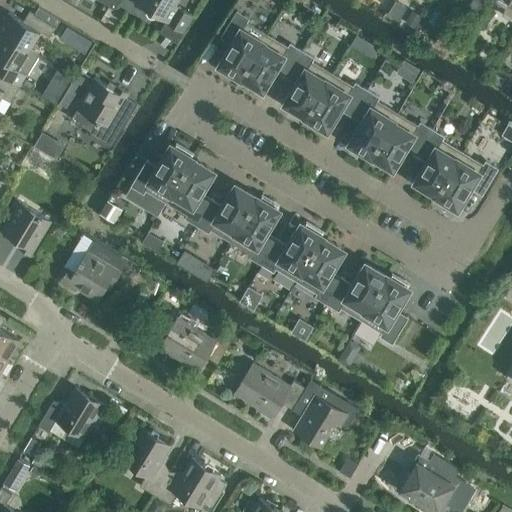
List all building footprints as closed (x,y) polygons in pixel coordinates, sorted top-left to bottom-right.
[(134,0),(148,8),(147,10),(147,13),(149,16),(152,18),(155,18),(158,17),(159,15),(167,20),(166,22),(184,32),(194,15),(177,5),(179,0),(134,0)] [(485,0),(484,0),(472,0),(470,5),(479,11),(485,0)] [(511,0),(497,0),(496,2),(508,9),(504,15),(511,20),(511,0)] [(40,7),(29,23),(10,12),(6,18),(4,16),(0,22),(0,31),(30,50),(41,31),(51,37),(61,20),(40,7)] [(113,27),(121,14),(110,7),(102,20),(113,27)] [(243,78),(269,35),(248,22),(250,18),(237,11),(222,37),(233,44),(221,65),(223,67),(221,71),(232,77),(234,73),(243,78)] [(414,11),(406,22),(416,28),(423,17),(414,11)] [(93,41),(68,26),(61,37),(86,53),(93,41)] [(39,55),(30,50),(0,31),(0,57),(6,61),(0,71),(22,85),(39,55)] [(264,90),(276,69),(287,76),(303,50),(291,43),(289,47),(269,35),(243,78),(264,90)] [(305,115),(304,116),(307,117),(333,73),(313,61),(315,57),(303,50),(287,76),(299,83),(286,103),(305,115)] [(67,58),(57,52),(52,60),(62,66),(67,58)] [(497,69),(490,81),(497,85),(505,74),(497,69)] [(73,79),(59,70),(54,79),(67,87),(73,79)] [(0,99),(2,96),(11,102),(22,85),(0,71),(0,99)] [(78,73),(71,84),(79,89),(86,78),(78,73)] [(328,130),(341,109),(352,115),(368,90),(356,82),(354,86),(333,73),(307,117),(315,122),(312,126),(323,133),(326,128),(328,130)] [(127,96),(130,93),(118,86),(116,90),(95,78),(77,108),(97,120),(91,131),(93,139),(105,146),(113,145),(138,103),(127,96)] [(373,157),(373,156),(399,113),(378,100),(380,97),(368,90),(352,115),(364,122),(351,144),(353,145),(351,149),(362,156),(364,152),(373,157)] [(66,93),(60,103),(67,108),(74,98),(66,93)] [(394,169),(406,148),(418,155),(433,129),(421,122),(419,125),(399,113),(373,156),(394,169)] [(511,125),(509,123),(502,135),(511,140),(511,125)] [(416,182),(437,194),(463,151),(443,139),(445,136),(433,129),(418,155),(429,161),(416,182)] [(54,138),(43,131),(35,146),(46,152),(54,138)] [(144,193),(147,189),(168,202),(194,159),(186,153),(188,149),(177,143),(175,147),(172,145),(159,166),(148,160),(132,185),(144,193)] [(459,209),(471,187),(483,194),(499,168),(486,161),(484,164),(463,151),(437,194),(436,195),(445,200),(443,204),(453,211),(456,207),(459,209)] [(188,214),(186,218),(198,225),(213,199),(202,192),(215,172),(194,159),(168,202),(188,214)] [(210,232),(212,228),(232,241),(259,197),(256,196),(237,185),(224,206),(213,199),(198,225),(210,232)] [(253,253),(251,257),(263,264),(278,238),(267,231),(280,210),(277,208),(280,204),(269,198),(266,202),(259,197),(232,241),(253,253)] [(32,255),(52,220),(20,201),(2,231),(23,244),(20,248),(32,255)] [(108,201),(99,215),(114,224),(123,209),(108,201)] [(275,271),(277,268),(298,281),(324,238),(325,237),(316,232),(319,228),(308,221),(305,225),(302,224),(290,245),(278,238),(263,264),(275,271)] [(328,303),(343,278),(332,271),(345,250),(324,238),(298,281),(318,293),(316,296),(328,303)] [(123,257),(94,240),(88,250),(75,272),(69,269),(63,278),(99,300),(111,280),(115,282),(122,271),(116,267),(123,257)] [(343,278),(328,303),(340,310),(342,307),(362,319),(388,276),(367,264),(355,284),(343,278)] [(408,287),(410,283),(399,276),(397,281),(388,275),(388,276),(362,319),(383,332),(381,335),(393,343),(409,317),(397,310),(410,289),(408,287)] [(249,286),(240,301),(255,310),(264,295),(249,286)] [(0,353),(9,359),(21,340),(0,327),(0,317),(2,314),(0,313),(0,353)] [(207,356),(218,363),(231,342),(219,334),(216,339),(179,317),(161,347),(199,370),(207,356)] [(344,350),(338,360),(350,366),(353,361),(351,354),(344,350)] [(0,374),(9,359),(0,353),(0,374)] [(274,415),(282,402),(293,409),(297,403),(307,387),(295,379),(291,385),(254,363),(236,392),(274,415)] [(360,407),(312,378),(307,387),(297,403),(307,409),(295,429),(322,444),(336,421),(348,427),(360,407)] [(57,419),(86,437),(105,405),(76,387),(64,407),(54,401),(40,425),(50,431),(57,419)] [(147,474),(140,486),(156,495),(170,471),(160,465),(172,445),(144,428),(124,460),(147,474)] [(42,444),(32,438),(24,451),(34,457),(42,444)] [(38,453),(33,462),(44,469),(49,460),(38,453)] [(427,511),(446,511),(451,505),(444,501),(449,493),(452,495),(461,480),(419,454),(410,470),(414,472),(404,489),(430,504),(426,511),(427,511)] [(180,477),(170,471),(156,495),(171,504),(178,493),(210,511),(212,511),(226,490),(224,489),(228,483),(219,478),(221,475),(192,457),(180,477)] [(4,483),(15,489),(31,464),(20,458),(4,483)] [(34,465),(29,473),(38,478),(43,470),(34,465)] [(2,487),(0,490),(0,511),(17,511),(6,505),(13,493),(2,487)] [(156,497),(147,511),(148,511),(160,511),(166,503),(156,497)] [(282,511),(260,498),(257,503),(250,499),(244,509),(248,511),(282,511)]
